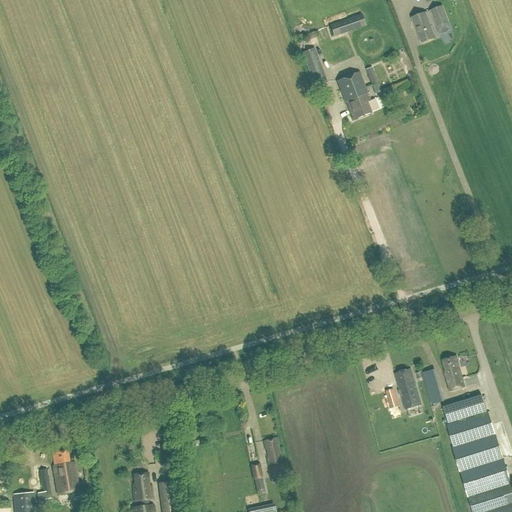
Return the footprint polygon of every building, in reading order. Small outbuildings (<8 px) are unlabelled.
[(448,23),(442,7),(431,12),(437,27),(448,23)] [(425,13),(412,18),(422,44),(435,38),(425,13)] [(334,37),(366,26),(362,14),(329,26),(334,37)] [(302,53),(315,87),(327,82),(314,48),(302,53)] [(372,67),(365,70),(374,95),(382,92),(372,67)] [(359,72),(337,81),(345,103),(346,103),(353,121),(371,113),(367,102),(370,100),(359,72)] [(450,392),(465,388),(456,357),(442,360),(446,372),(445,372),(450,392)] [(401,387),(400,388),(407,410),(422,406),(411,369),(395,374),(397,383),(399,382),(401,387)] [(440,398),(432,371),(423,374),(431,402),(440,398)] [(399,407),(393,389),(385,392),(391,410),(399,407)] [(448,424),(487,412),(482,396),(443,408),(448,424)] [(472,511),(511,511),(511,486),(495,434),(488,413),(446,426),(453,447),(452,448),(472,511)] [(270,476),(284,473),(279,450),(278,451),(277,447),(278,446),(277,438),(264,441),(265,449),(266,449),(268,457),(266,457),(270,476)] [(58,494),(78,491),(75,470),(70,470),(69,464),(69,463),(67,451),(52,454),(54,466),(53,466),(58,494)] [(263,479),(259,464),(250,466),(254,482),(263,479)] [(51,499),(47,469),(39,470),(42,492),(37,493),(38,501),(51,499)] [(132,511),(153,511),(152,506),(147,506),(146,500),(153,499),(151,486),(149,486),(147,473),(134,475),(135,484),(133,484),(134,487),(133,487),(135,502),(140,501),(141,507),(133,508),(132,511)] [(263,479),(254,482),(257,493),(264,491),(262,480),(263,479)] [(161,511),(173,511),(172,493),(171,493),(170,483),(159,485),(160,495),(161,511)] [(35,511),(34,493),(12,495),(14,511),(35,511)]
